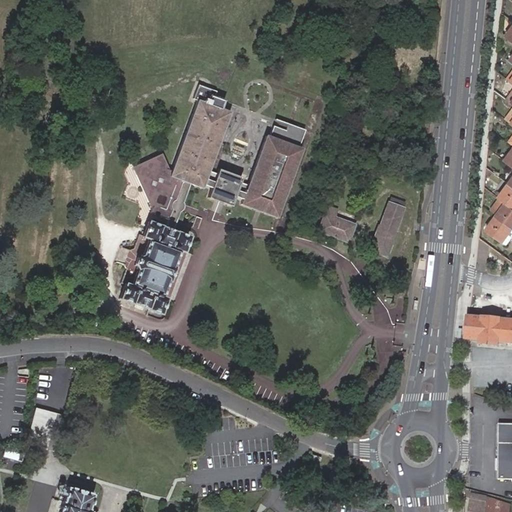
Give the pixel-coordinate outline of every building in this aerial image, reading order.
[(218,91),(199,84),(193,102),(195,103),(171,172),(167,171),(161,157),(133,170),(152,210),(157,208),(168,217),(165,222),(176,225),(180,213),(185,213),(188,210),(189,205),(188,202),(184,201),(191,184),(203,189),(205,186),(213,189),(209,198),(216,201),(217,199),(222,200),(226,202),(225,204),(232,207),(236,197),(244,200),(243,203),(259,209),(261,204),(265,206),(263,211),(279,217),(304,148),(301,147),(307,129),(295,125),(293,131),(275,125),(271,136),(268,135),(250,184),(242,181),(243,177),(233,173),(220,169),(219,173),(210,170),(232,112),(223,109),(226,101),(216,97),(218,91)] [(511,106),(503,118),(511,124),(511,106)] [(511,186),(508,184),(498,198),(506,203),(511,207),(511,186)] [(325,235),(333,224),(327,221),(334,207),(331,206),(334,197),(324,193),(323,229),(326,230),(325,235)] [(496,217),(511,228),(511,207),(506,203),(498,198),(488,211),(496,217)] [(387,252),(392,254),(400,234),(397,233),(406,210),(392,204),(382,227),(380,226),(370,250),(384,256),(387,252)] [(327,221),(333,224),(345,228),(351,213),(334,207),(327,221)] [(152,210),(153,215),(165,222),(168,217),(157,208),(152,210)] [(511,238),(511,228),(496,217),(486,230),(507,245),(511,238)] [(173,233),(176,225),(165,222),(163,229),(148,224),(137,255),(132,253),(127,267),(132,269),(121,299),(164,313),(169,297),(163,295),(168,281),(173,283),(175,275),(178,269),(172,267),(177,253),(184,255),(189,238),(173,233)] [(469,318),(467,340),(480,342),(482,325),(491,326),(491,320),(469,318)] [(482,325),(480,342),(480,345),(498,346),(498,343),(500,321),(491,320),(491,326),(482,325)] [(511,321),(500,321),(498,343),(511,344),(511,321)] [(54,406),(36,402),(27,437),(44,442),(54,406)] [(511,424),(499,424),(499,480),(511,479),(511,424)] [(19,445),(4,441),(2,450),(17,454),(19,445)] [(92,487),(67,480),(61,504),(58,503),(55,511),(87,511),(88,510),(86,510),(92,487)] [(471,495),(468,511),(486,511),(488,498),(471,495)] [(488,498),(486,511),(502,511),(504,503),(488,498)] [(510,511),(511,506),(504,503),(502,511),(510,511)]
